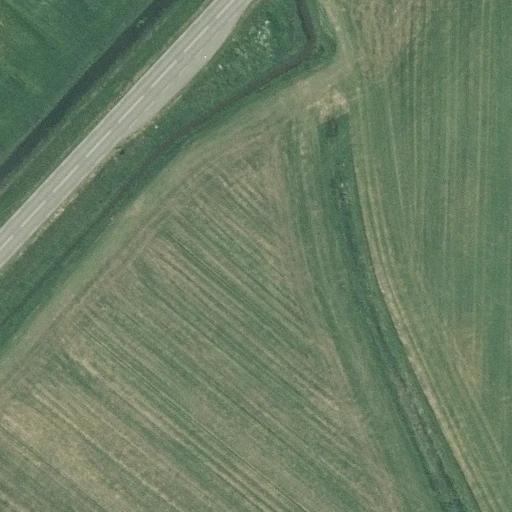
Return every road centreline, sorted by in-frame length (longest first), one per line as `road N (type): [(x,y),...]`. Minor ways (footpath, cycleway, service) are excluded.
road 1 (track): [(321,0),(363,200),(402,319),(488,500)]
road 2 (primary): [(0,245),(233,0)]
